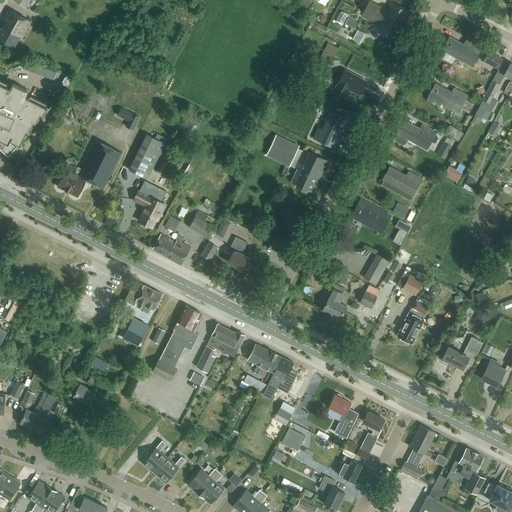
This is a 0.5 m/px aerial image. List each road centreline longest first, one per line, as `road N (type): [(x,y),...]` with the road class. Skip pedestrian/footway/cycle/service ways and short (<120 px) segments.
road 1 (residential): [(270,313),(440,0)]
road 2 (secondary): [(264,325),(0,193)]
road 3 (residential): [(180,511),(0,440)]
road 4 (secondary): [(414,399),(264,325)]
road 5 (residential): [(360,511),(414,399)]
